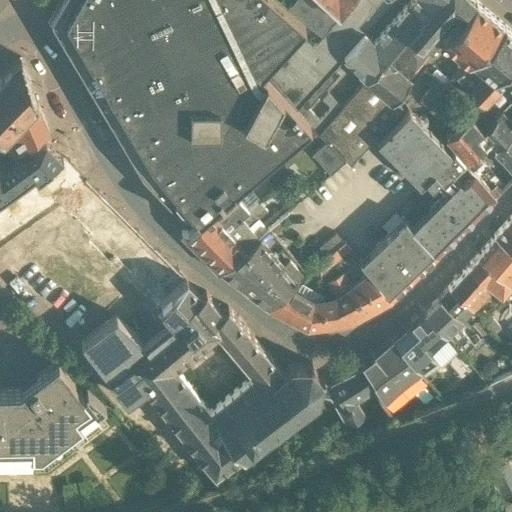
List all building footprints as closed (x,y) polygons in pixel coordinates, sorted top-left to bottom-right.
[(287,7),(279,0),(60,0),(50,19),(139,170),(185,219),(190,224),(197,218),(207,209),(309,124),(301,114),(296,109),(262,70),(302,27),(306,23),(287,7)] [(352,0),(338,16),(328,27),(328,28),(321,35),(320,35),(312,43),(305,37),(309,33),(302,27),(262,70),(296,109),(331,71),(343,58),(344,57),(365,33),(357,25),(379,0),(352,0)] [(323,3),(320,0),(292,0),(287,7),(306,23),(320,35),(321,35),(328,28),(328,27),(338,16),(323,3)] [(442,38),(476,0),(475,0),(434,0),(424,13),(423,12),(387,56),(365,81),(341,108),(318,133),(349,165),(402,108),(393,100),(408,78),(427,53),(441,37),(442,38)] [(352,0),(320,0),(323,3),(338,16),(352,0)] [(410,0),(373,42),(365,33),(344,57),(343,58),(365,81),(387,56),(423,12),(424,13),(434,0),(410,0)] [(467,62),(504,24),(476,0),(442,38),(467,62)] [(492,80),(511,59),(511,31),(504,24),(467,62),(453,76),(483,104),(500,87),(492,80)] [(0,136),(2,139),(29,112),(37,103),(20,57),(19,58),(18,58),(0,78),(0,136)] [(511,98),(511,59),(492,80),(500,87),(483,104),(470,117),(484,130),(497,116),(500,113),(496,109),(508,97),(511,100),(511,98)] [(420,102),(451,133),(458,128),(430,100),(443,86),(424,70),(401,96),(405,103),(427,82),(433,89),(420,102)] [(296,109),(301,114),(309,124),(318,133),(341,108),(326,95),(320,101),(329,109),(318,121),(306,111),(337,76),(331,71),(296,109)] [(509,124),(511,121),(511,98),(511,100),(508,97),(496,109),(500,113),(497,116),(507,126),(509,124)] [(37,103),(29,112),(2,139),(13,153),(48,127),(37,103)] [(437,254),(474,216),(494,196),(470,169),(453,150),(446,156),(416,125),(419,121),(408,110),(376,141),(387,153),(392,149),(401,158),(397,163),(398,164),(402,159),(412,169),(407,174),(419,185),(420,184),(426,190),(438,178),(449,189),(427,210),(431,214),(414,230),(437,254)] [(453,150),(470,169),(481,160),(476,154),(491,141),(497,148),(495,150),(511,169),(511,131),(507,127),(507,126),(497,116),(484,130),(470,117),(458,128),(451,133),(445,138),(445,140),(453,150)] [(0,169),(0,203),(62,157),(45,140),(34,148),(1,171),(0,169)] [(344,160),(325,141),(312,154),(330,173),(344,160)] [(500,188),(495,182),(488,188),(493,195),(500,188)] [(200,252),(258,202),(257,201),(248,209),(239,201),(217,219),(207,209),(197,218),(190,224),(181,232),(200,252)] [(219,271),(221,270),(258,238),(249,227),(267,211),(258,202),(200,252),(219,271)] [(511,215),(506,222),(494,235),(511,249),(511,215)] [(405,283),(437,254),(414,230),(403,218),(401,220),(406,225),(399,231),(395,226),(371,249),(366,253),(371,257),(364,264),(373,274),(377,270),(397,291),(405,283)] [(306,272),(287,251),(268,229),(258,238),(221,270),(268,306),(292,285),(291,285),(306,272)] [(335,233),(318,247),(326,257),(332,251),(343,242),(335,233)] [(509,282),(511,284),(511,249),(494,235),(479,254),(509,282)] [(337,260),(350,249),(343,242),(332,251),(337,260)] [(321,274),(337,260),(332,251),(326,257),(320,262),(321,274)] [(479,254),(466,267),(487,284),(511,305),(511,284),(509,282),(479,254)] [(352,286),(367,311),(390,298),(397,291),(377,270),(373,274),(364,264),(359,259),(358,259),(367,270),(350,281),(352,286)] [(487,284),(466,267),(448,286),(470,307),(481,317),(486,313),(493,304),(484,296),(489,292),(484,287),(487,284)] [(326,324),(343,321),(350,320),(367,311),(352,286),(350,281),(344,270),(325,282),(332,294),(323,296),(326,324)] [(320,394),(332,397),(350,426),(367,416),(358,400),(375,389),(377,388),(365,367),(331,386),(330,387),(320,384),(321,381),(324,380),(324,377),(320,378),(311,366),(312,363),(310,362),(308,365),(291,365),(289,362),(287,364),(289,367),(283,372),(228,306),(222,311),(206,292),(200,296),(190,283),(156,310),(166,323),(138,344),(118,319),(82,345),(125,400),(145,386),(215,477),(254,448),(256,450),(258,448),(256,446),(264,439),(266,442),(268,440),(266,438),(275,431),(276,433),(278,432),(277,430),(285,423),(287,425),(289,424),(287,422),(295,415),(297,417),(300,415),(298,413),(306,407),(308,409),(310,407),(308,405),(316,399),(318,401),(320,399),(318,398),(320,394)] [(292,285),(268,306),(306,326),(326,324),(323,296),(313,297),(292,285)] [(440,296),(459,317),(465,323),(469,327),(471,325),(481,317),(470,307),(448,286),(440,296)] [(465,323),(459,317),(440,296),(425,311),(458,346),(465,356),(475,347),(458,328),(465,323)] [(458,348),(424,312),(392,337),(423,376),(458,348)] [(488,312),(481,317),(495,334),(501,328),(488,312)] [(392,337),(362,362),(365,367),(385,403),(423,376),(392,337)] [(21,386),(18,389),(19,455),(41,455),(97,412),(57,359),(35,376),(35,375),(21,385),(21,386)] [(0,455),(19,455),(18,389),(0,389),(0,455)] [(511,426),(490,436),(499,457),(511,451),(511,426)] [(460,447),(470,463),(477,459),(465,437),(459,440),(458,438),(437,446),(442,456),(460,447)] [(511,490),(511,472),(494,481),(501,496),(511,490)] [(357,511),(360,511),(358,505),(351,488),(320,499),(325,511),(357,511)]
